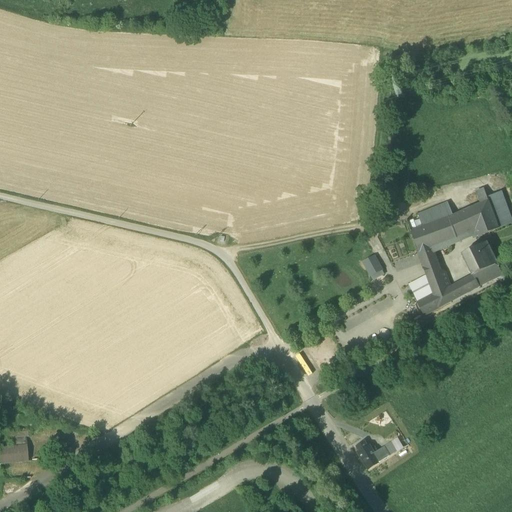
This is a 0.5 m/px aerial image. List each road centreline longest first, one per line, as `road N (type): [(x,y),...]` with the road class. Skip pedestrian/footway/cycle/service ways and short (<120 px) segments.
road 1 (unclassified): [(0,196),(222,254),(379,511)]
road 2 (track): [(279,346),(251,350),(0,506)]
road 3 (track): [(222,254),(368,224),(395,283)]
